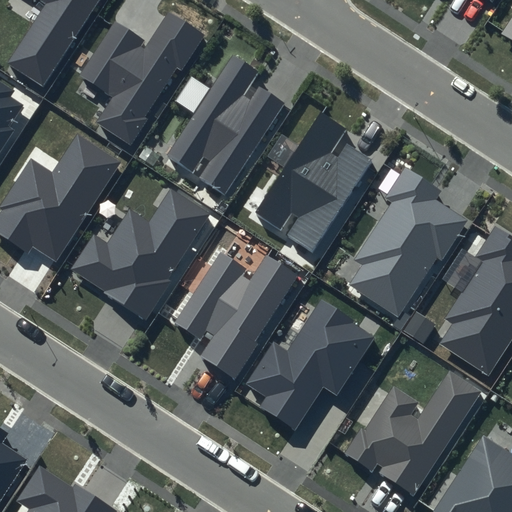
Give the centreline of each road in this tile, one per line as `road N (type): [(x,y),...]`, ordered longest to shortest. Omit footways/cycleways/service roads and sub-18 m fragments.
road 1 (residential): [(0,333),(274,511)]
road 2 (residential): [(511,139),(301,0)]
